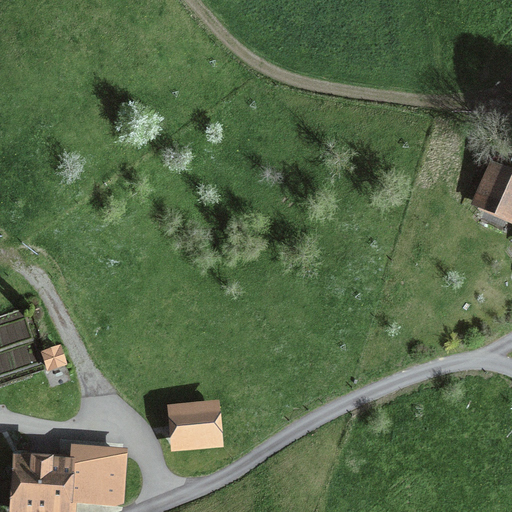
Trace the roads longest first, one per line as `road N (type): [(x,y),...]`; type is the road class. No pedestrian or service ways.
road 1 (unclassified): [(511,367),(477,358),(411,375),(315,419),(220,478),(138,511)]
road 2 (track): [(194,0),(236,47),(291,78),(511,114)]
road 3 (track): [(0,255),(29,269),(50,298),(114,437)]
road 4 (track): [(169,500),(149,459),(114,437),(0,426)]
